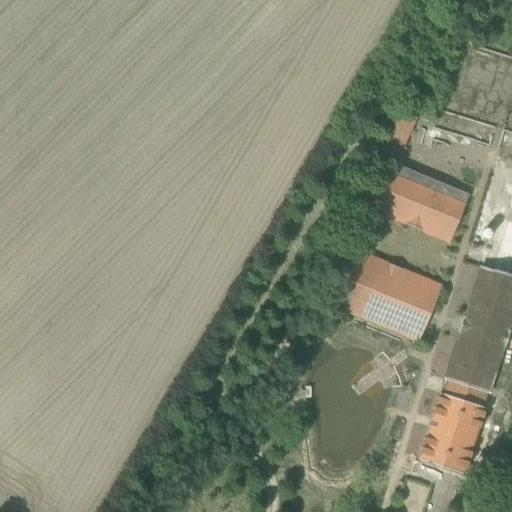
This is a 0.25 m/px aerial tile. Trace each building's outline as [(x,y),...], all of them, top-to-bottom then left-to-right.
[(397,110),(384,139),(402,147),(415,118),(397,110)] [(381,160),(361,208),(447,243),(467,195),(451,189),(448,198),(393,176),(397,167),(381,160)] [(328,306),(416,342),(439,284),(351,249),(328,306)] [(463,474),(511,318),(511,276),(478,266),(417,459),(463,474)] [(409,372),(356,354),(353,364),(317,352),(296,412),(385,442),(409,372)]
